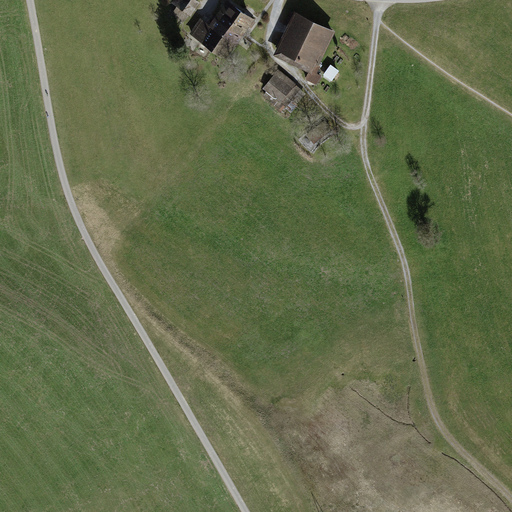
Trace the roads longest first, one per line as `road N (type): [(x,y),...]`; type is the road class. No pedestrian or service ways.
road 1 (unclassified): [(30,0),(55,144),(81,227),(246,511)]
road 2 (track): [(378,0),(364,149),(408,279),(427,391),(451,441),(511,499)]
road 3 (track): [(273,23),(275,58),(335,119),(364,125)]
